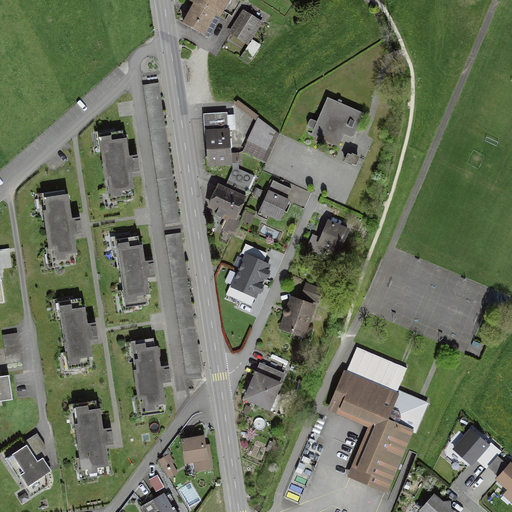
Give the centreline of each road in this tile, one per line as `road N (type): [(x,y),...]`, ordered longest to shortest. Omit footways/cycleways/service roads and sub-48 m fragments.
road 1 (tertiary): [(170,49),(237,511)]
road 2 (residential): [(174,367),(130,87)]
road 3 (residential): [(54,447),(7,204)]
road 4 (residential): [(7,204),(130,87)]
